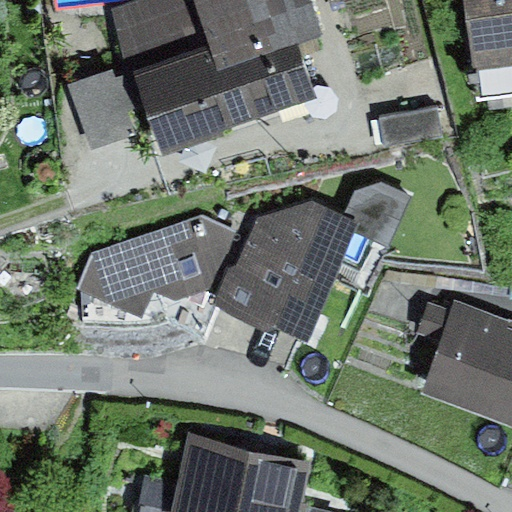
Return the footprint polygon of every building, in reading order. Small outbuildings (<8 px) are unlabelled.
[(224,78),(309,49),(336,40),(322,0),(146,0),(109,13),(133,86),(145,82),(139,64),(211,40),(224,78)] [(511,0),(466,0),(479,97),(511,92),(511,0)] [(211,40),(139,64),(145,82),(169,143),(323,87),(309,49),(224,78),(211,40)] [(438,105),(381,114),(386,140),(442,131),(438,105)] [(356,182),(345,206),(355,211),(351,221),(390,238),(412,187),(381,174),(356,182)] [(96,243),(83,278),(204,322),(217,287),(267,305),(279,300),(310,314),(351,221),(355,211),(345,206),(313,192),(254,213),(232,205),(226,219),(201,210),(96,243)] [(450,301),(428,292),(416,323),(436,330),(419,374),(511,409),(511,313),(454,291),(450,301)] [(306,461),(195,438),(185,485),(151,477),(143,511),(374,511),(299,496),(306,461)]
